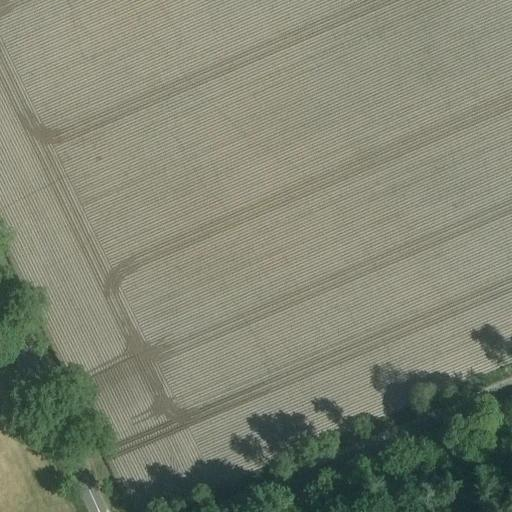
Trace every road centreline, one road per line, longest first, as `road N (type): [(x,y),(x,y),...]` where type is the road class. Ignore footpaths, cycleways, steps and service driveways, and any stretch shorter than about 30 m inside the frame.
road 1 (unclassified): [(223,511),(511,390)]
road 2 (unclassified): [(99,511),(0,304)]
